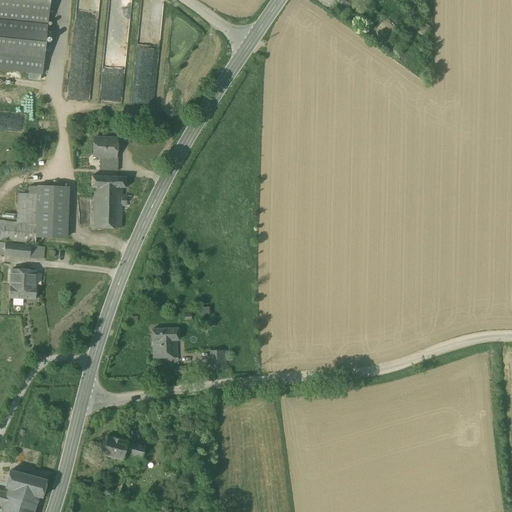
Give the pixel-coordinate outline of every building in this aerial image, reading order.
[(49,0),(0,0),(0,70),(42,74),(49,0)] [(351,5),(344,0),(340,0),(339,3),(348,10),(351,5)] [(431,28),(425,23),(418,33),(425,38),(431,28)] [(389,42),(374,31),(370,38),(378,44),(385,48),(389,42)] [(116,139),(93,138),(92,157),(100,157),(115,158),(115,157),(116,139)] [(115,158),(100,157),(99,171),(116,171),(117,157),(115,157),(115,158)] [(125,179),(91,178),(90,188),(94,189),(121,190),(125,190),(125,179)] [(68,188),(38,187),(38,194),(36,237),(66,238),(68,188)] [(121,190),(94,189),(92,222),(121,223),(121,207),(135,208),(138,197),(121,197),(121,190)] [(17,223),(0,221),(0,240),(35,244),(36,237),(38,194),(19,194),(17,223)] [(30,246),(4,244),(3,256),(4,257),(29,259),(29,257),(30,246)] [(44,248),(30,246),(29,257),(43,259),(44,248)] [(35,273),(13,272),(12,285),(34,290),(35,273)] [(34,290),(12,285),(9,285),(8,298),(34,301),(35,290),(34,290)] [(178,330),(152,331),(152,341),(153,341),(175,340),(178,340),(178,330)] [(175,340),(153,341),(154,359),(175,358),(175,340)] [(225,369),(225,350),(211,350),(211,370),(225,369)] [(186,367),(172,368),(173,375),(186,375),(186,367)] [(127,442),(106,437),(105,438),(106,438),(105,441),(103,442),(102,445),(103,448),(101,455),(122,461),(124,454),(127,443),(127,442)] [(183,444),(164,441),(163,451),(182,454),(182,453),(183,444)] [(144,447),(127,443),(124,454),(127,455),(141,459),(144,447)] [(200,447),(183,444),(182,453),(199,455),(200,447)] [(180,455),(166,453),(165,460),(179,462),(180,455)] [(141,459),(127,455),(125,464),(143,469),(145,460),(141,459)] [(179,462),(165,460),(163,473),(177,475),(179,462)] [(8,471),(4,487),(7,488),(36,496),(40,497),(44,481),(8,471)] [(0,504),(3,505),(0,511),(32,511),(36,496),(7,488),(6,493),(0,491),(0,504)]
